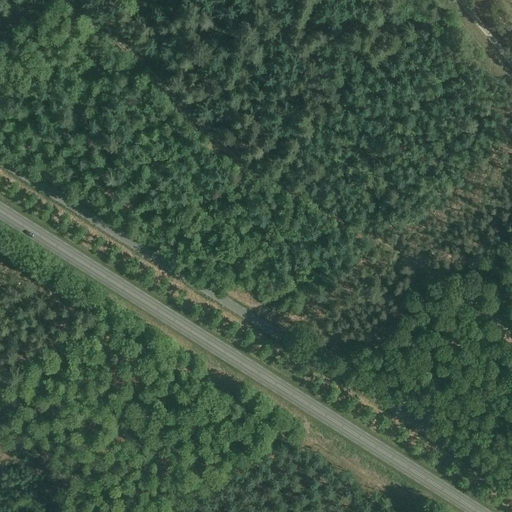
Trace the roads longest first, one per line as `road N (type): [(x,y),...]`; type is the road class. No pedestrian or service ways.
road 1 (unclassified): [(511,489),(0,159)]
road 2 (primary): [(477,511),(0,210)]
road 3 (track): [(511,333),(417,259),(253,170),(81,0)]
